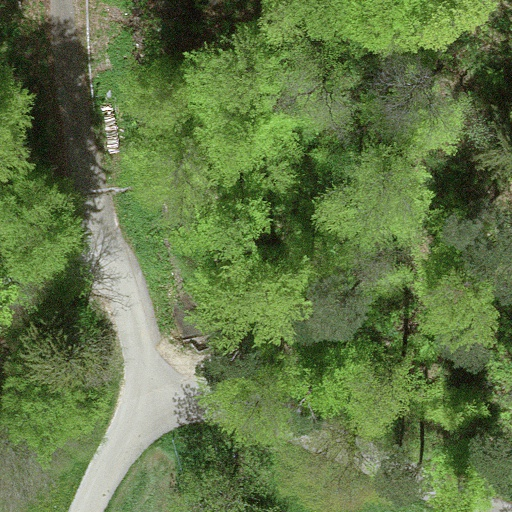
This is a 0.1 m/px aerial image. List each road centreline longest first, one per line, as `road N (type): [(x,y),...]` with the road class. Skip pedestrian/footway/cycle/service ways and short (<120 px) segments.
road 1 (unclassified): [(88,511),(146,395),(248,406),(494,511)]
road 2 (track): [(71,0),(84,124),(122,273)]
road 3 (track): [(0,303),(51,263),(122,273)]
road 4 (track): [(122,273),(146,395)]
